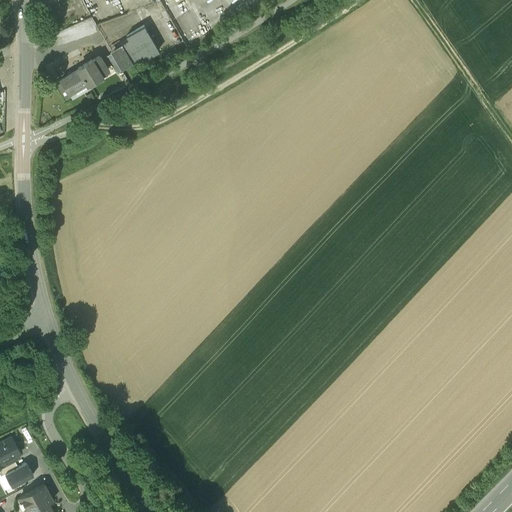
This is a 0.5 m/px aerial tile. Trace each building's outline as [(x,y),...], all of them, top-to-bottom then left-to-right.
[(69,4),(64,7),(68,14),(73,11),(69,4)] [(122,46),(130,59),(137,55),(140,60),(158,50),(144,26),(126,37),(129,42),(122,46)] [(112,51),(111,52),(117,61),(120,66),(120,65),(130,59),(122,46),(112,52),(112,51)] [(111,52),(106,55),(111,64),(117,61),(111,52)] [(91,58),(77,66),(78,67),(60,78),(68,92),(86,81),(87,82),(100,74),(100,73),(107,69),(98,54),(91,58)] [(120,66),(117,61),(111,64),(114,69),(120,66)] [(71,96),(68,92),(60,78),(54,82),(65,100),(71,96)] [(0,458),(2,461),(2,462),(17,453),(18,453),(19,452),(18,452),(11,438),(11,437),(0,443),(0,458)] [(17,453),(2,462),(5,467),(20,458),(17,453)] [(26,462),(4,474),(12,487),(33,475),(26,462)] [(19,498),(26,511),(32,511),(48,504),(53,501),(43,484),(19,498)]
